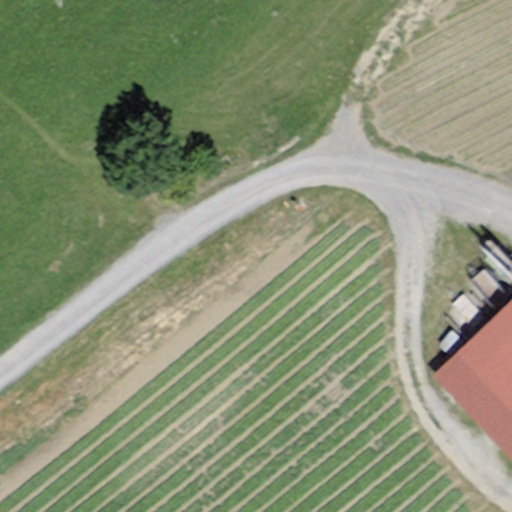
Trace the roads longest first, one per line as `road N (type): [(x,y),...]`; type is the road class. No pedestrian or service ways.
road 1 (track): [(511,198),(382,168),(251,187),(145,247),(0,368)]
road 2 (track): [(413,174),(405,200),(411,379),(489,498),(511,507)]
